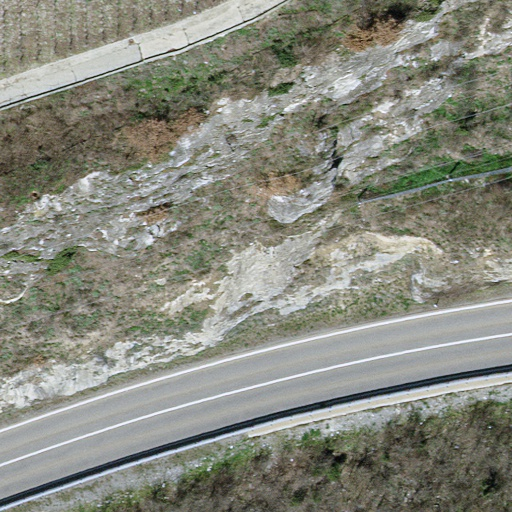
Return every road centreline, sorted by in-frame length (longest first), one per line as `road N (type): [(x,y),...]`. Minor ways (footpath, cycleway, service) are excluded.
road 1 (primary): [(511,333),(284,378),(0,465)]
road 2 (track): [(265,0),(0,94)]
